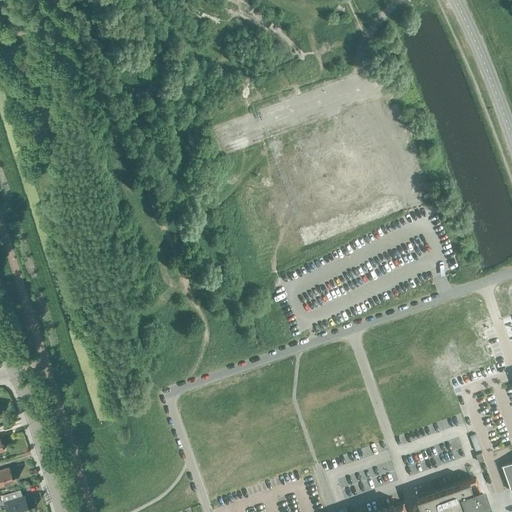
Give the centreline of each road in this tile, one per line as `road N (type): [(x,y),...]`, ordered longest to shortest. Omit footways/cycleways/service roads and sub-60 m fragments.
road 1 (secondary): [(454,0),(511,138)]
road 2 (unclassified): [(12,371),(61,511)]
